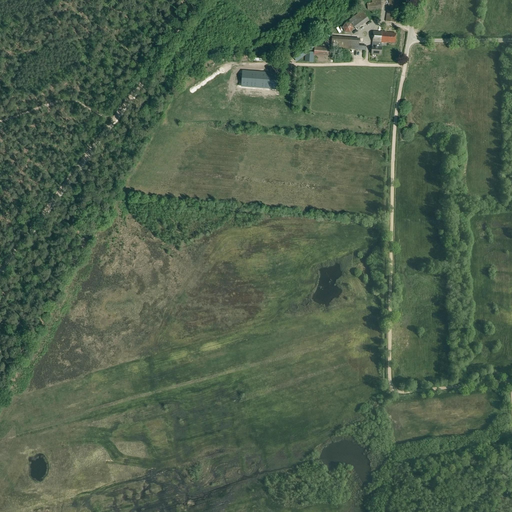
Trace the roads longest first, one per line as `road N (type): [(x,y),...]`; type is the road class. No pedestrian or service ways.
road 1 (track): [(511,411),(510,380),(409,394),(388,381),(394,135),(404,65)]
road 2 (track): [(0,267),(199,0)]
road 3 (track): [(0,120),(74,99),(112,120)]
